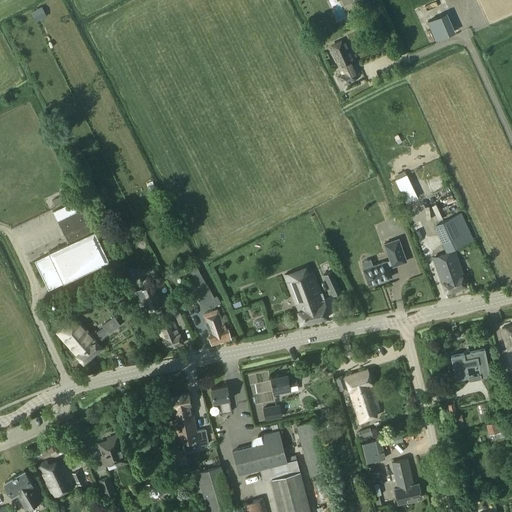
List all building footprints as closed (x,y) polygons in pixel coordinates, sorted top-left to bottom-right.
[(40,5),(29,11),(35,21),(46,15),(40,5)] [(446,13),(428,21),(436,39),(454,31),(446,13)] [(341,85),(360,76),(344,43),(331,50),(343,75),(337,78),(341,85)] [(405,173),(394,178),(403,202),(415,197),(405,173)] [(52,200),(55,205),(64,201),(73,197),(69,188),(60,192),(59,193),(60,195),(52,200)] [(75,239),(48,252),(49,254),(35,261),(45,282),(48,290),(109,260),(84,207),(57,220),(65,236),(72,232),(75,239)] [(446,220),(435,225),(447,252),(474,239),(461,212),(445,220),(446,220)] [(406,262),(398,239),(384,244),(391,263),(387,264),(387,263),(373,268),(371,262),(363,264),(365,271),(364,271),(368,285),(392,277),(388,266),(391,264),(392,267),(406,262)] [(454,251),(435,258),(446,292),(466,285),(454,251)] [(332,271),(323,275),(333,296),(341,292),(332,271)] [(321,293),(313,273),(288,283),(296,305),(298,311),(297,311),(297,312),(300,324),(328,317),(324,300),(325,300),(322,293),(321,293)] [(213,298),(205,283),(193,291),(201,305),(213,298)] [(162,303),(153,284),(134,292),(140,307),(146,305),(148,309),(147,309),(149,314),(160,309),(159,304),(162,303)] [(228,329),(226,330),(217,310),(211,312),(214,320),(205,323),(210,335),(208,336),(212,345),(232,338),(228,329)] [(96,332),(101,339),(120,325),(114,316),(101,326),(103,328),(96,332)] [(56,331),(67,344),(77,355),(76,355),(84,363),(101,347),(94,339),(94,338),(85,328),(84,329),(78,322),(70,319),(56,331)] [(183,343),(179,335),(178,335),(173,323),(165,326),(163,321),(156,324),(164,341),(163,341),(167,349),(183,343)] [(506,346),(508,351),(511,350),(511,326),(502,328),(506,346)] [(451,356),(456,379),(468,376),(468,379),(481,376),(490,375),(484,349),(451,356)] [(380,409),(376,397),(374,392),(367,370),(344,377),(343,374),(335,376),(338,388),(348,385),(350,392),(349,392),(360,424),(368,421),(377,417),(377,416),(377,412),(380,410),(380,409)] [(271,377),(273,389),(274,395),(291,392),(290,386),(297,385),(296,378),(289,379),(288,374),(271,377)] [(227,385),(211,388),(214,403),(219,402),(222,413),(232,412),(229,400),(230,400),(227,385)] [(173,414),(165,415),(167,423),(175,422),(179,443),(194,440),(196,446),(209,444),(206,428),(197,430),(192,403),(191,403),(189,392),(169,396),(173,414)] [(454,402),(447,404),(453,429),(462,427),(461,422),(463,421),(462,415),(458,416),(454,402)] [(281,417),(279,405),(263,407),(266,420),(281,417)] [(296,422),(291,423),(292,425),(295,439),(298,447),(302,446),(310,476),(328,471),(314,420),(297,425),(296,422)] [(500,432),(496,421),(486,425),(489,435),(500,432)] [(370,428),(358,431),(360,437),(372,434),(370,428)] [(239,474),(261,468),(264,481),(272,479),(280,511),(311,511),(297,459),(286,462),(278,431),(260,435),(262,443),(233,451),(239,474)] [(401,433),(389,436),(391,444),(403,441),(401,433)] [(128,463),(118,434),(107,438),(108,440),(99,443),(103,455),(101,456),(105,466),(115,462),(117,467),(128,463)] [(370,441),(362,443),(367,462),(375,460),(385,458),(380,439),(370,441)] [(51,446),(28,456),(32,464),(36,462),(34,458),(42,455),(44,455),(49,453),(49,452),(53,450),(51,446)] [(187,465),(184,449),(154,455),(156,461),(167,458),(169,469),(187,465)] [(407,458),(392,462),(395,474),(391,474),(393,480),(396,480),(398,487),(394,488),(398,503),(422,497),(419,482),(413,484),(407,458)] [(56,459),(48,463),(47,461),(38,465),(53,497),(74,487),(62,462),(57,461),(56,459)] [(157,484),(155,474),(149,475),(148,470),(147,471),(146,464),(139,465),(141,472),(143,472),(145,485),(150,484),(151,485),(157,484)] [(221,465),(196,472),(208,511),(216,511),(216,510),(233,505),(221,465)] [(79,471),(72,474),(76,483),(83,480),(79,471)] [(39,500),(26,472),(5,482),(12,495),(17,492),(24,507),(39,500)] [(103,495),(115,491),(110,478),(99,482),(103,495)] [(267,511),(263,498),(242,504),(244,511),(267,511)]
